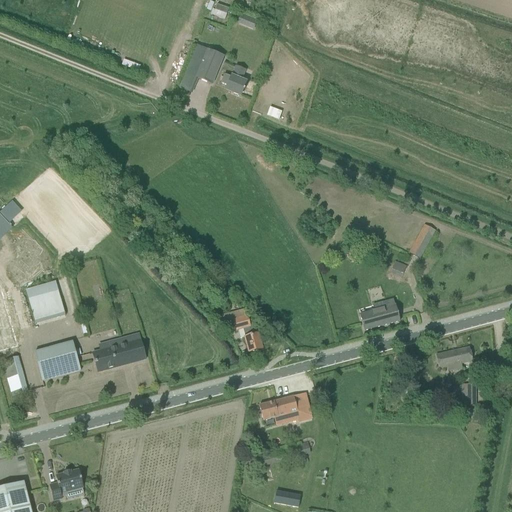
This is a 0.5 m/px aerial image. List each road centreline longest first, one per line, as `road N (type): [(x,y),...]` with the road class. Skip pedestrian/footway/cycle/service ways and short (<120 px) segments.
road 1 (tertiary): [(0,447),(511,312)]
road 2 (unclassified): [(511,238),(182,107)]
road 3 (track): [(0,35),(182,107)]
